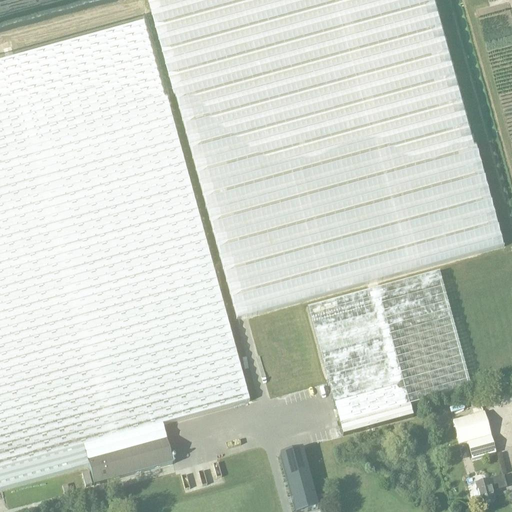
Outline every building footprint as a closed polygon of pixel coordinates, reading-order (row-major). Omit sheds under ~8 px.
[(503,248),(434,0),(148,0),(236,318),(503,248)] [(143,16),(0,54),(0,491),(88,467),(93,486),(172,465),(162,426),(249,402),(248,400),(229,330),(143,16)] [(307,309),(342,437),(412,418),(409,406),(470,390),(438,273),(307,309)] [(472,461),(495,454),(483,414),(452,423),(459,446),(467,444),(472,461)] [(302,450),(279,456),(294,511),(308,511),(318,510),(302,450)] [(88,475),(81,476),(85,489),(91,487),(88,475)] [(488,481),(475,485),(481,506),(494,503),(491,493),(491,490),(505,486),(503,477),(493,480),(493,479),(492,480),(488,481)]
